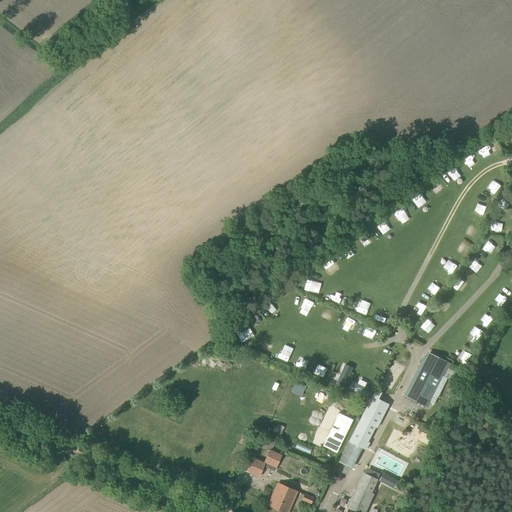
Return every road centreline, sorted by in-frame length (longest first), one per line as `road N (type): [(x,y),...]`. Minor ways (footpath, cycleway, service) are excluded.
road 1 (track): [(211,511),(0,418)]
road 2 (track): [(429,255),(461,195),(493,165),(511,160)]
